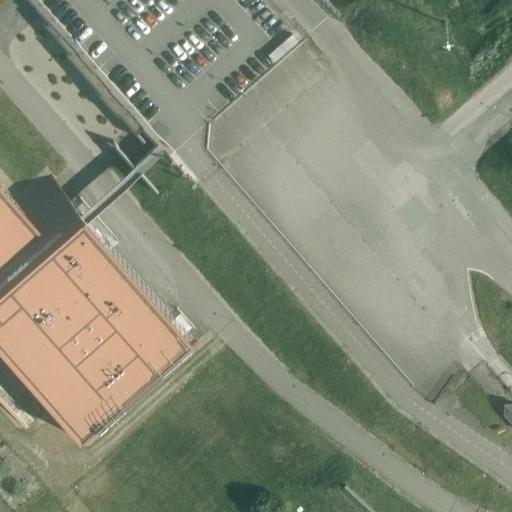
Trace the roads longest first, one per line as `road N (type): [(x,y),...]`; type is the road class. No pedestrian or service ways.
road 1 (unknown): [(511,493),(465,470),(390,399),(85,0)]
road 2 (unknown): [(448,511),(305,399),(0,81)]
road 3 (unknown): [(412,211),(371,55),(336,0)]
road 4 (unknown): [(412,211),(425,265),(445,298),(511,374)]
road 5 (unknown): [(511,270),(433,159)]
